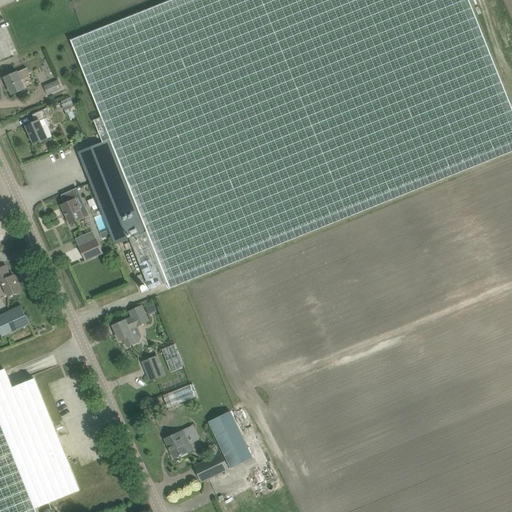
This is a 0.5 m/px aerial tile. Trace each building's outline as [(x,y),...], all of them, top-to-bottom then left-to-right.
[(129,238),(133,248),(136,256),(146,280),(150,290),(166,283),(168,289),(511,152),(511,106),(469,0),(171,0),(71,40),(102,118),(94,121),(103,142),(79,152),(115,244),(129,238)] [(12,95),(17,93),(24,89),(21,81),(31,77),(27,68),(5,78),(12,95)] [(48,95),(63,88),(59,80),(44,87),(48,95)] [(66,114),(67,113),(72,111),(76,110),(71,98),(61,102),(66,114)] [(34,144),(39,142),(52,137),(44,120),(47,118),(44,110),(33,115),(36,122),(27,126),(34,144)] [(70,224),(74,222),(89,216),(78,189),(62,196),(66,203),(61,205),(70,224)] [(100,234),(102,239),(111,235),(109,230),(100,234)] [(96,238),(79,245),(85,259),(102,252),(96,238)] [(0,284),(2,284),(8,298),(21,291),(14,275),(11,276),(6,265),(0,267),(0,284)] [(155,305),(148,307),(150,314),(157,311),(155,305)] [(20,328),(29,324),(21,306),(0,315),(0,336),(1,337),(20,328)] [(120,341),(124,339),(127,347),(135,343),(132,335),(130,330),(149,322),(142,306),(130,311),(130,312),(132,311),(134,317),(126,321),(125,320),(113,326),(120,341)] [(150,381),(166,375),(158,356),(143,362),(150,381)] [(0,511),(34,511),(34,509),(79,491),(33,378),(11,387),(4,369),(0,370),(0,511)] [(169,409),(198,397),(193,384),(164,396),(169,409)] [(231,411),(209,422),(232,470),(254,459),(242,433),(231,411)] [(188,440),(184,430),(165,439),(174,459),(188,452),(183,442),(188,440)] [(215,476),(229,469),(221,454),(207,460),(215,476)]
